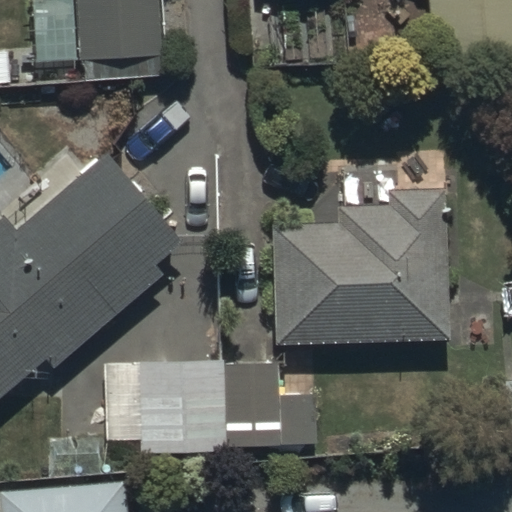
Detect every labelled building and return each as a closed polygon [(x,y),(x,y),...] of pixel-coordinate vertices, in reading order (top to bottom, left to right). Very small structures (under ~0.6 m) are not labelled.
[(163,76),(160,0),(29,0),(32,59),(79,57),(80,79),(163,76)] [(511,0),(428,0),(431,50),(511,46),(511,0)] [(54,363),(160,271),(153,263),(180,240),(103,151),(17,225),(5,212),(0,216),(0,400),(49,358),(54,363)] [(275,225),(277,341),(449,338),(447,188),(389,189),(389,204),(337,205),(338,224),(275,225)] [(135,361),(138,452),(318,446),(317,393),(281,394),(280,363),(225,365),(224,358),(135,361)] [(511,379),(501,380),(504,430),(511,429),(511,379)] [(131,511),(128,480),(0,490),(0,511),(131,511)]
